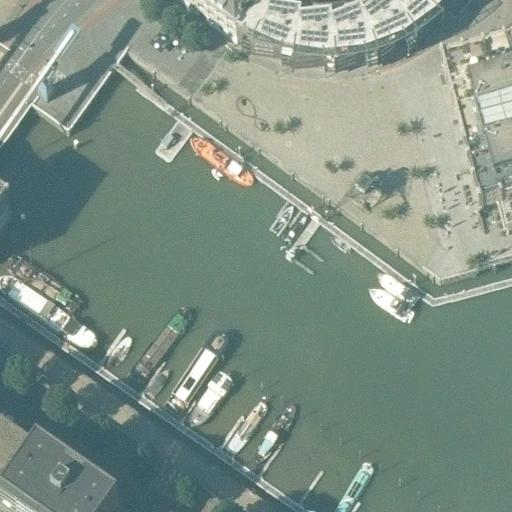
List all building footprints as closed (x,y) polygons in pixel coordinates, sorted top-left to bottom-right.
[(172,0),(185,9),(185,10),(237,46),(257,18),(246,10),(251,2),(248,0),(172,0)] [(266,6),(257,18),(237,46),(255,54),(252,61),(294,68),(293,76),(335,71),(336,80),(376,64),(379,72),(413,47),(418,53),(437,28),(437,27),(448,13),(454,5),(462,11),(467,0),(406,0),(405,2),(402,0),(396,0),(375,14),(348,23),(319,24),(290,18),(266,6)] [(321,0),(330,10),(344,10),(356,0),(321,0)] [(511,50),(440,70),(479,215),(502,209),(506,226),(511,224),(511,50)] [(0,211),(0,228),(8,217),(0,211)] [(0,511),(103,511),(0,439),(0,511)]
